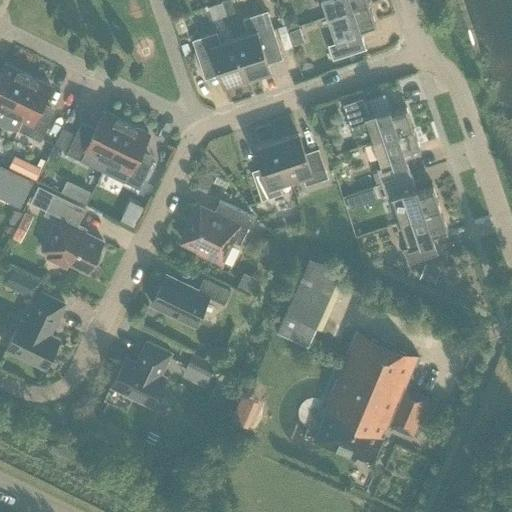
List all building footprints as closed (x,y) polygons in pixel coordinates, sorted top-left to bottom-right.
[(323,0),(328,16),(368,2),(367,0),(323,0)] [(376,24),(368,2),(328,16),(337,41),(328,44),(333,59),(366,48),(360,29),(376,24)] [(234,38),(246,77),(270,69),(263,50),(278,45),(267,11),(243,19),(248,33),(234,38)] [(282,21),(275,24),(282,45),(289,42),(282,21)] [(246,77),(234,38),(220,43),(217,32),(192,40),(202,69),(217,65),(224,84),(246,77)] [(0,124),(3,125),(28,74),(5,63),(0,73),(0,124)] [(28,74),(3,125),(6,127),(17,129),(40,140),(54,113),(40,107),(50,85),(28,74)] [(373,142),(413,128),(406,107),(391,112),(384,93),(354,103),(360,118),(365,116),(373,142)] [(79,126),(66,153),(90,164),(103,170),(108,160),(126,122),(104,111),(93,133),(79,126)] [(108,160),(103,170),(116,177),(139,188),(152,161),(138,155),(149,133),(126,122),(108,160)] [(376,169),(381,183),(411,173),(405,155),(421,149),(413,128),(373,142),(382,167),(376,169)] [(298,133),(277,140),(290,179),(302,175),(306,185),(328,178),(318,148),(305,153),(298,133)] [(278,183),(290,179),(277,140),(256,147),(263,167),(252,171),(262,200),(282,193),(278,183)] [(33,176),(38,164),(11,151),(5,164),(33,176)] [(32,181),(0,165),(0,186),(24,198),(32,181)] [(391,196),(400,221),(440,208),(433,187),(417,192),(411,173),(381,183),(386,198),(391,196)] [(31,201),(47,208),(51,201),(54,194),(39,186),(31,201)] [(350,207),(362,202),(359,191),(346,195),(350,207)] [(76,227),(85,209),(54,194),(51,201),(44,214),(57,220),(42,249),(49,253),(47,256),(66,266),(68,262),(87,272),(91,265),(95,263),(98,260),(100,256),(101,251),(100,247),(103,240),(76,227)] [(240,244),(253,216),(220,200),(213,213),(199,206),(182,241),(198,249),(197,251),(221,263),(232,240),(240,244)] [(10,219),(16,222),(21,211),(15,208),(10,219)] [(447,229),(440,208),(400,221),(408,247),(403,248),(408,264),(438,254),(432,234),(447,229)] [(340,270),(309,257),(277,332),(308,345),(340,270)] [(198,290),(166,275),(152,304),(194,325),(208,296),(224,304),(230,291),(204,278),(198,290)] [(23,300),(26,290),(6,285),(4,295),(23,300)] [(6,349),(45,368),(59,339),(48,333),(51,326),(53,327),(65,303),(41,292),(26,322),(20,319),(6,349)] [(310,416),(302,434),(355,457),(356,453),(372,459),(387,424),(411,434),(428,395),(404,385),(418,354),(355,327),(316,419),(310,416)] [(112,385),(151,404),(164,377),(160,375),(171,352),(146,340),(135,363),(125,358),(112,385)] [(216,364),(192,353),(185,367),(209,378),(216,364)]
